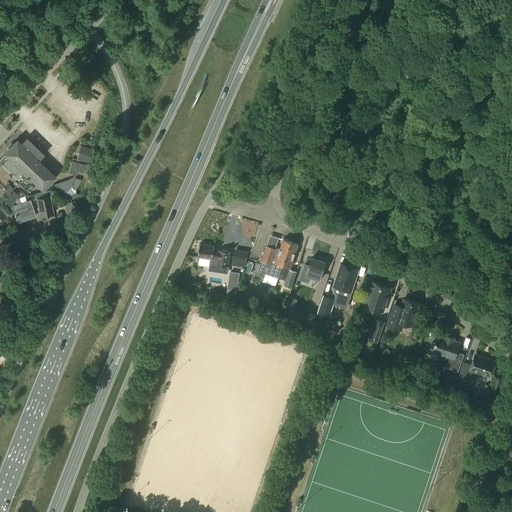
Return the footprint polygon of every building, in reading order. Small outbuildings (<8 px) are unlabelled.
[(6,154),(0,160),(0,187),(5,193),(16,182),(27,192),(36,183),(42,189),(53,177),(37,161),(43,154),(26,138),(20,145),(16,141),(5,153),(6,154)] [(72,158),(71,160),(83,164),(83,163),(79,162),(79,161),(87,163),(91,148),(80,145),(76,159),(72,158)] [(71,160),(68,172),(76,175),(77,170),(101,178),(103,173),(100,173),(101,169),(83,163),(83,164),(71,160)] [(57,188),(52,191),(56,197),(59,202),(62,199),(63,201),(65,200),(71,200),(78,195),(75,190),(80,179),(73,177),(52,184),(56,187),(57,188)] [(12,190),(3,200),(9,206),(20,194),(12,190)] [(51,190),(35,194),(36,199),(39,217),(52,213),(49,196),(54,195),(51,190)] [(29,201),(12,207),(16,220),(26,216),(27,219),(34,216),(29,201)] [(0,203),(0,211),(4,216),(6,217),(8,216),(10,214),(6,208),(0,203)] [(73,216),(72,211),(72,208),(64,209),(65,213),(66,217),(73,216)] [(261,260),(256,275),(263,278),(265,273),(278,278),(290,241),(282,239),(279,250),(265,246),(261,260)] [(290,241),(278,278),(286,280),(284,285),(291,287),(296,272),(289,269),(297,244),(290,241)] [(200,243),(198,256),(199,257),(210,258),(209,266),(209,269),(226,272),(227,266),(230,252),(219,250),(213,249),(214,246),(200,243)] [(238,249),(238,267),(251,267),(251,250),(238,249)] [(322,272),(326,262),(312,257),(309,265),(304,264),(304,266),(299,279),(308,282),(310,277),(319,280),(322,272)] [(351,292),(358,270),(340,264),(333,286),(335,287),(333,293),(336,294),(335,297),(348,301),(348,300),(351,292)] [(230,271),(228,280),(238,282),(239,273),(230,271)] [(325,279),(321,291),(328,294),(332,281),(325,279)] [(372,281),(364,304),(379,309),(380,306),(384,308),(389,292),(385,291),(387,286),(372,281)] [(329,316),(334,299),(323,295),(317,312),(328,316),(329,316)] [(391,313),(387,326),(400,330),(402,322),(412,325),(413,324),(415,324),(417,316),(415,316),(419,304),(404,299),(402,306),(395,304),(391,313)] [(285,307),(282,315),(312,326),(316,314),(305,310),(304,313),(285,307)] [(376,320),(372,331),(379,333),(383,323),(376,320)] [(432,342),(429,350),(443,355),(440,364),(458,370),(463,354),(457,352),(460,342),(453,340),(454,338),(446,335),(446,337),(438,335),(435,343),(432,342)] [(463,362),(458,377),(466,380),(470,370),(490,376),(495,361),(475,354),(471,365),(463,362)]
